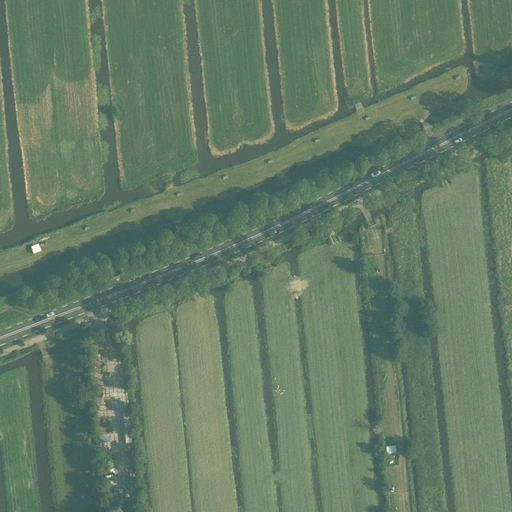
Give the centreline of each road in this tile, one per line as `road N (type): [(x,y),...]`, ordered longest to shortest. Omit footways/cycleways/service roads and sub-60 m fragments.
road 1 (unclassified): [(0,355),(254,254),(511,125)]
road 2 (primary): [(0,338),(316,209),(511,111)]
